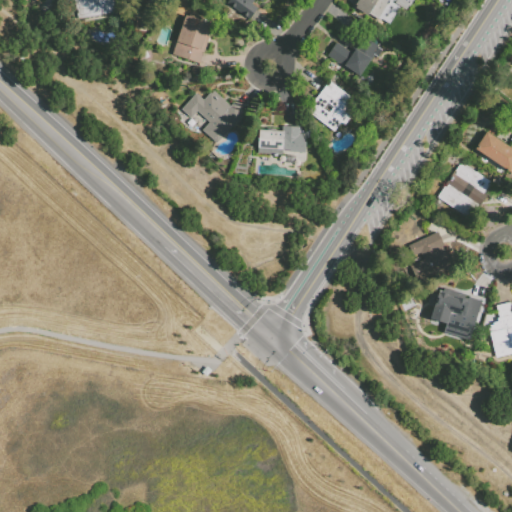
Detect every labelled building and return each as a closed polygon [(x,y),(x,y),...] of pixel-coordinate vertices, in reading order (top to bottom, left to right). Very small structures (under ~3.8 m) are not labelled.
[(79,21),(74,0),(113,0),(116,14),(79,21)] [(256,0),(252,6),(257,11),(250,21),(226,4),(228,0),(256,0)] [(360,0),(415,0),(410,9),(409,8),(406,12),(400,9),(390,26),(381,21),(380,22),(369,16),(369,17),(356,10),(357,8),(356,7),(360,0)] [(173,56),(186,16),(211,25),(207,37),(210,38),(200,67),(173,56)] [(328,57),(336,45),(349,54),(354,48),(356,50),(365,38),(382,53),(378,59),(374,57),(360,77),(341,64),(339,66),(328,57)] [(334,133),(307,113),(328,83),(358,104),(353,110),(355,112),(344,128),(341,125),(334,133)] [(214,93),(229,108),(234,105),(245,116),(217,144),(202,130),(204,128),(193,118),(191,119),(182,110),(197,96),(203,102),(214,93)] [(257,155),(259,132),(284,134),(284,135),(300,137),(298,152),(283,151),(282,157),(257,155)] [(510,149),(511,146),(511,175),(475,151),(487,134),(510,149)] [(439,199),(461,166),(490,185),(469,219),(439,199)] [(405,250),(437,234),(445,249),(443,250),(449,264),(413,281),(409,270),(423,262),(420,256),(410,261),(405,250)] [(467,303),(469,298),(481,303),(474,328),(449,320),(444,340),(425,335),(438,295),(467,303)] [(511,350),(511,356),(497,358),(491,326),(498,322),(496,308),(511,303),(511,350)] [(203,372),(208,366),(212,370),(207,376),(203,372)]
